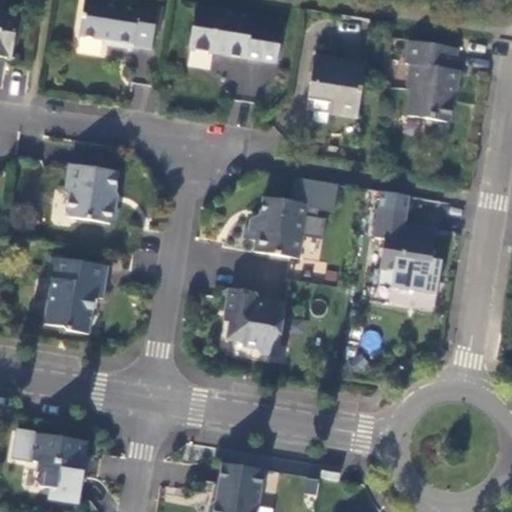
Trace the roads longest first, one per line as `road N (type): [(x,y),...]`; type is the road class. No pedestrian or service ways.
road 1 (residential): [(0,114),(134,136),(172,158),(181,205),(147,400)]
road 2 (residential): [(511,108),(464,391)]
road 3 (residential): [(147,400),(395,437)]
road 4 (residential): [(0,377),(147,400)]
